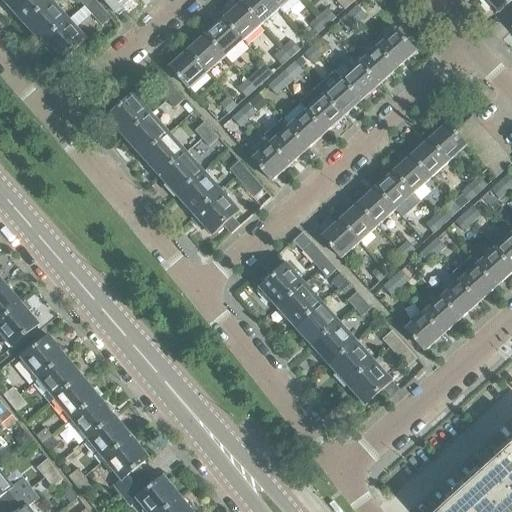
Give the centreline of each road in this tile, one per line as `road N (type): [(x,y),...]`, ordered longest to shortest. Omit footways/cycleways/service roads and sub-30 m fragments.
road 1 (residential): [(195,289),(472,48)]
road 2 (tertiary): [(213,441),(0,193)]
road 3 (residential): [(339,471),(195,289)]
road 4 (residential): [(339,471),(511,320)]
road 5 (residential): [(195,289),(49,115)]
road 6 (residential): [(49,115),(181,0)]
